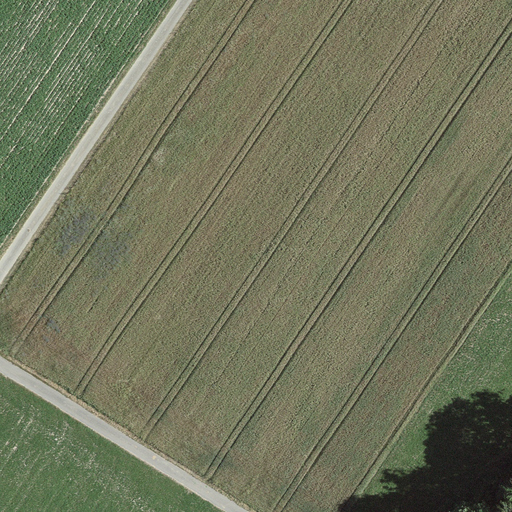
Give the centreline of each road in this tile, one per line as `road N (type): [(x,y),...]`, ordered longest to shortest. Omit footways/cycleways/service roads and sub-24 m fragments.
road 1 (track): [(0,275),(188,0)]
road 2 (track): [(0,364),(237,511)]
